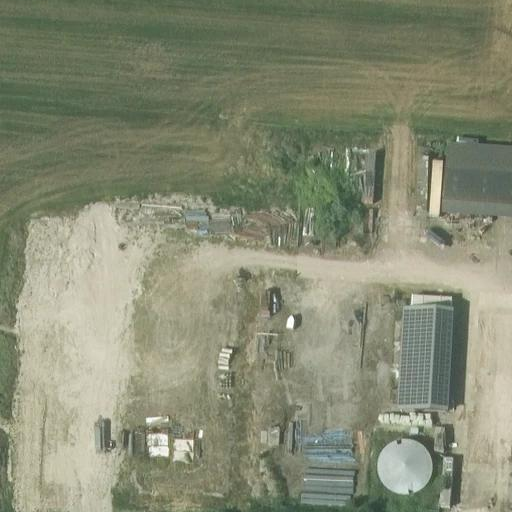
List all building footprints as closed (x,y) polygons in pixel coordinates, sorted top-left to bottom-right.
[(444,215),(511,219),(511,150),(448,147),(444,215)] [(377,202),(378,153),(366,153),(365,202),(377,202)] [(338,237),(358,236),(357,215),(337,216),(338,237)] [(447,413),(453,293),(418,291),(416,312),(403,311),(397,410),(447,413)] [(335,324),(336,311),(313,309),(310,334),(321,335),(323,322),(335,324)] [(288,475),(348,484),(365,364),(318,357),(318,355),(305,353),(288,475)] [(426,469),(427,463),(426,457),(424,450),(421,444),(417,439),(413,436),(408,433),(404,432),(396,430),(389,431),(382,432),(377,435),(371,439),(367,444),(364,450),(362,456),(361,462),(362,468),(363,474),(366,480),(370,485),(375,490),(382,493),(392,496),(399,495),(406,494),(412,490),(417,486),(421,481),(424,476),(426,469)]
